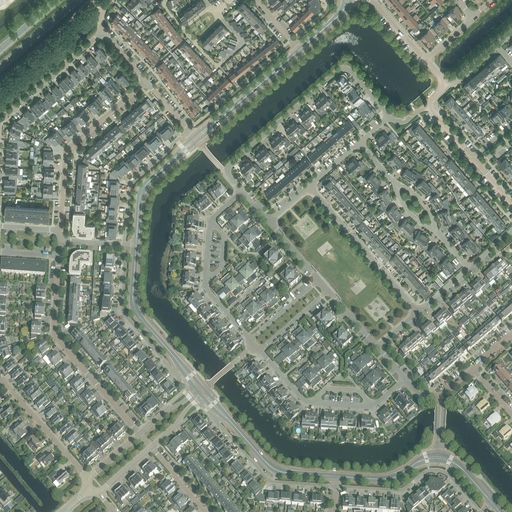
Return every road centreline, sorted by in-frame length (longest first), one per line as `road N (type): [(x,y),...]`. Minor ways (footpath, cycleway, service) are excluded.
road 1 (residential): [(244,194),(228,166),(345,65),(386,114)]
road 2 (residential): [(140,434),(54,336),(59,255)]
road 3 (residential): [(60,230),(66,150),(145,82)]
road 4 (residential): [(123,245),(123,313),(182,382),(195,384)]
road 5 (residential): [(336,486),(401,491),(437,470),(480,511)]
road 6 (residential): [(417,312),(309,187)]
road 7 (residential): [(215,407),(215,419),(271,482),(336,486)]
road 8 (unclassified): [(195,384),(135,311),(135,245)]
road 9 (unclassified): [(336,476),(273,469),(215,407)]
road 10 (residential): [(187,130),(132,182),(123,245)]
road 11 (unclassified): [(195,138),(299,49)]
road 12 (residential): [(87,479),(0,376)]
road 13 (residential): [(0,121),(100,33)]
road 14 (unclassified): [(135,245),(143,188),(195,138)]
